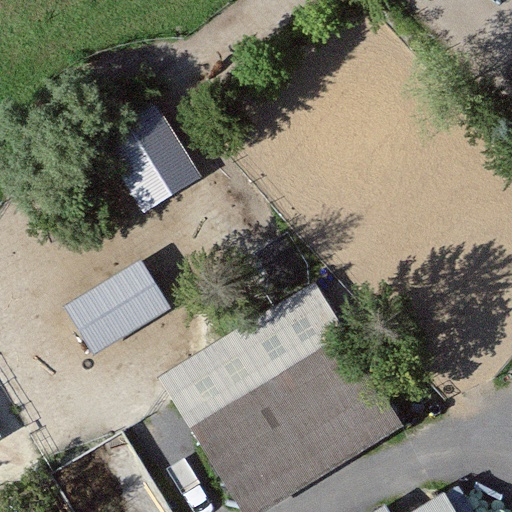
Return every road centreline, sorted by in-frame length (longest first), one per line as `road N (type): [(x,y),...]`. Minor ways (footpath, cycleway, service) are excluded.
road 1 (track): [(216,511),(149,399),(45,371),(0,370)]
road 2 (track): [(511,490),(465,438),(341,511)]
